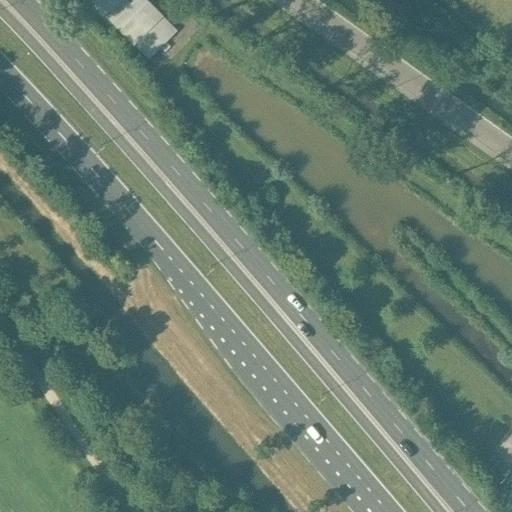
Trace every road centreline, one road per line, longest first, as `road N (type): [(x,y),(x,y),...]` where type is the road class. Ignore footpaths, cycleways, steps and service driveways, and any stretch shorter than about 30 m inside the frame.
road 1 (secondary): [(470,511),(17,0)]
road 2 (secondary): [(0,72),(382,511)]
road 3 (unknown): [(212,511),(165,436),(0,265)]
road 4 (unclassified): [(511,156),(287,0)]
